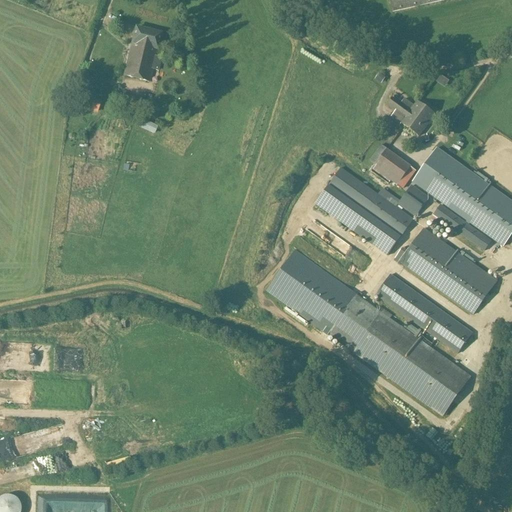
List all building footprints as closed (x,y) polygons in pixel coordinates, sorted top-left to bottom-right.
[(390,0),(393,13),(450,0),(390,0)] [(132,45),(124,76),(149,83),(152,70),(161,34),(136,28),(132,45)] [(441,76),(436,82),(444,87),(448,81),(441,76)] [(82,95),(79,108),(96,114),(100,100),(82,95)] [(394,97),(387,106),(405,119),(402,124),(420,137),(436,115),(418,102),(414,107),(404,99),(402,103),(394,97)] [(137,127),(155,133),(157,126),(140,120),(137,127)] [(387,149),(371,172),(389,185),(391,181),(398,186),(403,190),(417,172),(411,168),(412,167),(387,149)] [(511,203),(437,149),(413,183),(503,247),(511,234),(511,203)] [(328,186),(315,205),(359,237),(387,257),(401,238),(413,220),(401,211),(395,207),(388,202),(379,195),(341,168),(328,186)] [(412,186),(398,205),(416,218),(430,199),(412,186)] [(441,205),(434,215),(485,252),(492,242),(441,205)] [(403,249),(395,259),(473,316),(498,282),(424,229),(407,252),(403,249)] [(295,251),(267,291),(328,335),(340,344),(344,347),(351,351),(353,353),(442,417),(453,402),(470,378),(450,364),(389,320),(392,316),(383,310),(379,307),(377,310),(357,295),(295,251)] [(391,276),(376,296),(457,354),(472,334),(391,276)] [(0,433),(13,434),(13,419),(0,418),(0,433)] [(0,511),(20,511),(21,509),(20,504),(18,500),(14,497),(10,495),(5,495),(0,497),(0,511)]
